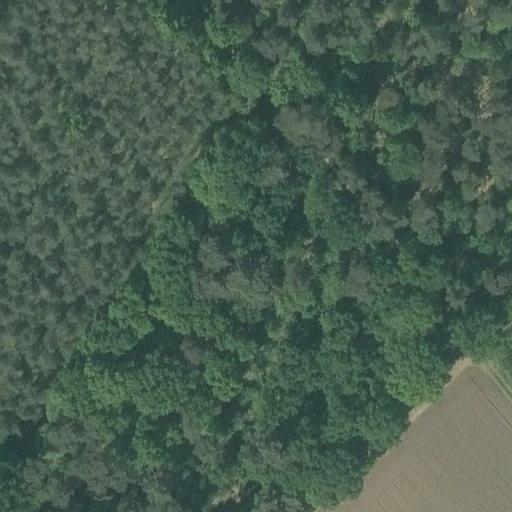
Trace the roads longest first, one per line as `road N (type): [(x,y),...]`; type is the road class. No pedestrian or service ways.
road 1 (track): [(511,395),(194,0)]
road 2 (track): [(511,310),(303,511)]
